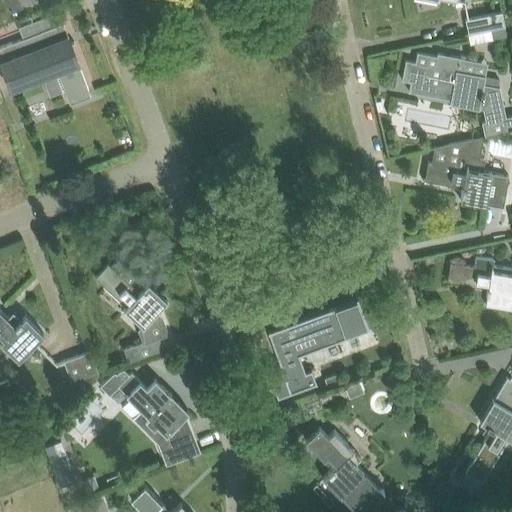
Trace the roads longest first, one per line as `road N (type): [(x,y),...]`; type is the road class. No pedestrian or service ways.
road 1 (residential): [(392,244),(336,0)]
road 2 (residential): [(237,511),(220,305)]
road 3 (residential): [(220,305),(392,244)]
road 4 (residential): [(0,227),(166,164)]
road 5 (residential): [(166,164),(104,0)]
road 6 (residential): [(220,305),(166,164)]
road 7 (residential): [(421,369),(392,244)]
